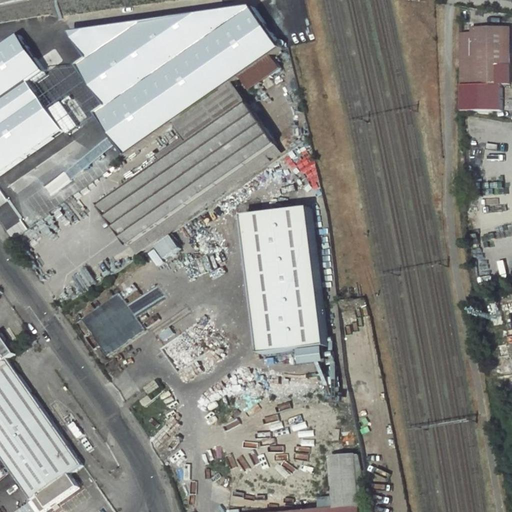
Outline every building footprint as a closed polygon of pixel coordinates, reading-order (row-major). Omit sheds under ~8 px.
[(253,3),(73,32),(92,59),(82,66),(110,107),(100,114),(129,156),(174,126),(182,136),(126,176),(132,184),(102,204),(133,247),(267,155),(224,91),(285,49),(253,3)] [(463,28),(463,80),(470,80),(474,80),(474,52),(474,42),(511,42),(511,24),(473,24),(473,28),(463,28)] [(48,72),(22,37),(12,44),(37,79),(48,72)] [(511,81),(511,45),(511,42),(474,42),(474,52),(474,80),(511,81)] [(0,107),(31,84),(37,79),(12,44),(0,52),(0,107)] [(42,99),(69,79),(62,61),(48,72),(37,79),(31,84),(42,99)] [(0,173),(52,137),(63,129),(42,99),(31,84),(0,107),(0,173)] [(315,210),(248,218),(265,355),(332,347),(315,210)] [(175,238),(159,246),(166,259),(182,251),(175,238)] [(94,276),(79,286),(84,295),(100,284),(94,276)] [(121,294),(84,317),(108,356),(147,332),(137,315),(165,298),(158,288),(129,306),(121,294)] [(5,333),(0,336),(0,366),(10,359),(19,354),(5,333)] [(70,473),(83,463),(10,359),(0,366),(0,448),(34,497),(30,499),(39,511),(77,484),(70,473)] [(153,395),(164,387),(159,381),(149,388),(153,395)] [(303,396),(318,398),(320,383),(305,382),(303,396)] [(230,489),(298,497),(313,499),(328,487),(331,460),(331,459),(334,441),(338,442),(339,431),(334,430),(338,400),(318,398),(303,396),(243,390),(230,489)] [(148,407),(156,401),(153,396),(145,402),(148,407)] [(300,511),(297,511),(296,511),(289,511),(239,511),(239,508),(230,509),(229,511),(361,511),(361,506),(366,504),(364,474),(360,453),(331,459),(331,460),(336,496),(338,508),(336,511),(300,511)] [(319,500),(320,511),(336,511),(338,508),(336,496),(319,500)] [(297,511),(300,511),(311,511),(313,499),(298,497),(297,511)]
